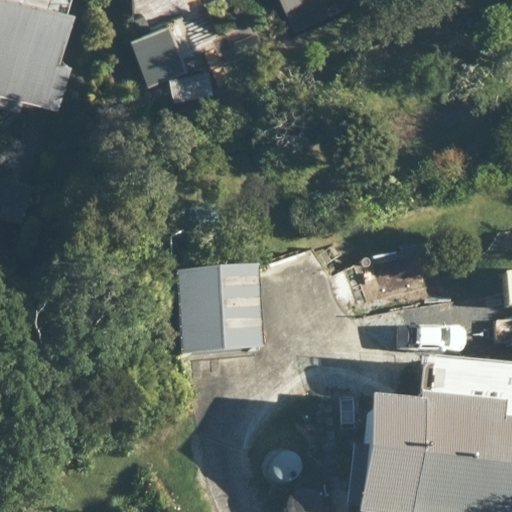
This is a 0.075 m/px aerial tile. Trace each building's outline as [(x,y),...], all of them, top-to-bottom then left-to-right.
[(0,0),(0,103),(45,115),(73,12),(29,0),(0,0)] [(282,0),(296,27),(349,0),(282,0)] [(0,204),(10,167),(0,164),(0,204)] [(256,275),(173,282),(179,360),(262,353),(256,275)] [(368,407),(361,511),(492,511),(493,505),(511,505),(511,427),(504,427),(505,410),(419,405),(418,410),(368,407)]
